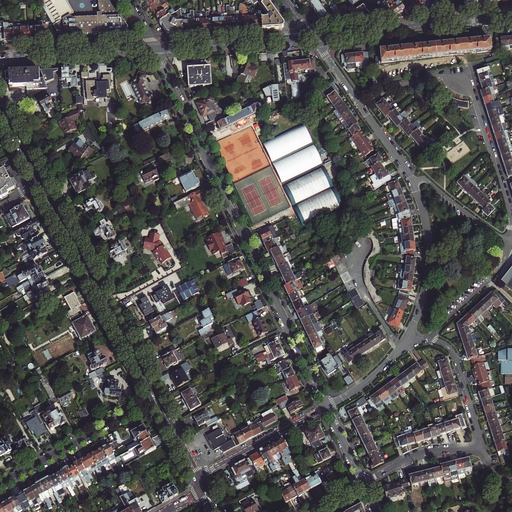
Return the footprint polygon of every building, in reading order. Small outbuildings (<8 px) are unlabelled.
[(43,0),(55,20),(58,18),(47,0),(43,0)] [(47,0),(58,18),(55,20),(61,30),(67,30),(67,31),(72,31),(72,32),(128,29),(131,25),(123,14),(122,13),(112,0),(100,0),(101,9),(99,10),(99,14),(69,16),(66,13),(75,7),(70,0),(47,0)] [(172,0),(166,0),(163,3),(164,3),(160,6),(159,5),(155,8),(157,11),(159,13),(167,8),(171,5),(169,2),(170,1),(172,0)] [(265,27),(285,26),(286,22),(275,7),(270,0),(267,0),(264,3),(271,14),(268,16),(264,16),(264,22),(265,27)] [(336,23),(332,14),(324,11),(325,9),(318,0),(316,0),(315,0),(308,0),(307,1),(314,11),(321,21),(320,22),(325,24),(326,23),(336,23)] [(391,8),(388,9),(390,12),(392,15),(394,17),(397,15),(399,14),(388,0),(385,0),(387,2),(391,8)] [(388,0),(399,14),(401,12),(404,11),(400,6),(398,2),(396,0),(388,0)] [(418,6),(419,8),(427,3),(424,0),(418,0),(420,1),(410,7),(404,11),(406,14),(418,6)] [(228,25),(227,15),(227,14),(227,10),(224,10),(223,2),(220,3),(220,9),(221,15),(220,15),(220,20),(221,20),(222,25),(225,25),(228,25)] [(407,16),(408,17),(428,15),(431,15),(433,11),(428,4),(427,3),(419,8),(407,16)] [(384,4),(379,7),(385,16),(387,14),(390,12),(388,9),(384,4)] [(342,20),(337,9),(335,5),(329,8),(332,14),(336,23),(340,21),(342,20)] [(169,10),(167,8),(159,13),(161,16),(162,18),(171,12),(176,9),(174,6),(170,9),(170,10),(169,10)] [(344,7),(337,9),(342,20),(343,22),(346,20),(348,20),(348,21),(351,19),(345,10),(344,7)] [(351,7),(345,10),(351,19),(352,21),(355,19),(359,18),(355,12),(352,7),(351,7)] [(362,7),(355,12),(359,18),(362,22),(366,20),(369,17),(362,7)] [(385,16),(379,7),(374,11),(376,12),(380,19),(382,17),(385,16)] [(176,19),(171,12),(162,18),(170,29),(169,29),(171,32),(172,31),(178,31),(185,30),(185,27),(184,18),(176,19)] [(42,25),(39,25),(39,37),(42,36),(47,36),(46,23),(46,19),(42,19),(42,25)] [(12,24),(12,22),(1,22),(2,38),(11,38),(17,37),(16,27),(16,23),(12,24)] [(25,37),(24,25),(24,23),(16,23),(16,27),(17,37),(22,37),(25,37)] [(50,23),(46,23),(47,36),(50,36),(55,36),(55,32),(55,30),(50,30),(50,23)] [(498,52),(502,52),(502,46),(509,45),(508,37),(501,37),(496,38),(498,52)] [(381,51),(382,62),(491,50),(489,39),(482,39),(476,40),(471,41),(460,42),(451,43),(440,44),(430,45),(420,46),(411,47),(402,48),(394,49),(385,50),(381,51)] [(370,70),(369,53),(364,53),(364,55),(362,55),(355,55),(356,65),(363,64),(363,71),(370,70)] [(345,64),(345,68),(348,68),(348,66),(356,65),(355,55),(349,56),(347,56),(347,55),(342,56),(343,64),(345,64)] [(306,61),(301,61),(302,75),(308,74),(308,70),(314,69),(313,60),(306,61)] [(288,63),(288,64),(283,64),(284,85),(291,84),(290,81),(297,80),(297,76),(302,75),(301,61),(295,62),(288,63)] [(257,70),(250,67),(250,66),(245,64),(245,65),(243,65),(242,67),(241,70),(242,70),(240,77),(239,76),(236,85),(239,86),(245,85),(248,76),(254,78),(257,70)] [(202,68),(187,70),(188,78),(189,88),(211,86),(210,68),(202,68)] [(478,78),(480,83),(492,80),(490,73),(489,73),(488,68),(476,72),(478,78)] [(60,71),(58,71),(58,80),(61,80),(66,80),(66,83),(70,83),(71,87),(76,87),(76,78),(71,78),(70,70),(69,70),(68,69),(64,70),(60,70),(60,71)] [(45,73),(41,75),(42,77),(43,80),(45,86),(54,83),(53,73),(52,72),(50,72),(48,73),(46,74),(45,73)] [(25,89),(26,104),(47,92),(45,86),(43,80),(37,80),(37,73),(14,74),(4,74),(5,82),(9,82),(9,85),(9,89),(25,89)] [(144,102),(154,106),(156,98),(147,95),(145,89),(143,84),(146,76),(139,73),(136,80),(133,82),(133,83),(132,83),(141,104),(144,102)] [(95,82),(84,83),(85,94),(85,101),(93,101),(93,99),(97,99),(97,101),(104,100),(104,105),(109,105),(109,100),(105,100),(105,94),(109,94),(108,89),(110,89),(109,76),(101,77),(101,80),(100,80),(100,85),(98,85),(95,85),(95,82)] [(481,87),(482,91),(490,89),(495,87),(492,80),(480,83),(481,87)] [(430,86),(437,95),(440,98),(442,101),(445,103),(448,105),(451,107),(455,108),(458,109),(468,110),(468,104),(457,101),(452,99),(450,98),(447,95),(436,82),(430,86)] [(270,87),(262,91),(265,98),(270,97),(271,97),(272,103),(279,103),(277,91),(285,90),(284,85),(280,86),(277,86),(270,87)] [(492,96),(490,89),(482,91),(480,92),(481,96),(482,100),(492,96)] [(53,109),(48,93),(36,100),(39,105),(40,108),(41,107),(45,114),(50,112),(49,111),(53,109)] [(331,105),(339,100),(337,96),(335,93),(327,99),(331,105)] [(492,96),(482,100),(484,104),(484,106),(498,102),(496,95),(492,96)] [(210,103),(212,102),(210,97),(196,104),(200,111),(202,117),(214,111),(210,103)] [(387,105),(383,99),(375,106),(377,109),(380,111),(387,105)] [(336,111),(344,106),(342,103),(339,100),(331,105),(336,111)] [(498,102),(484,106),(486,111),(487,114),(503,108),(500,101),(498,102)] [(222,121),(218,123),(219,127),(221,130),(259,112),(256,105),(222,121)] [(392,111),(387,105),(380,111),(382,114),(385,117),(386,116),(392,111)] [(346,109),(344,106),(336,111),(340,117),(348,112),(346,109)] [(503,108),(487,114),(488,118),(489,121),(503,116),(505,116),(503,108)] [(57,123),(58,125),(58,127),(58,128),(60,131),(62,131),(63,134),(71,130),(72,133),(76,131),(71,122),(82,116),(78,110),(65,117),(66,118),(57,123)] [(392,111),(386,116),(389,119),(391,122),(399,115),(394,110),(392,111)] [(166,111),(132,128),(114,136),(117,141),(134,133),(135,134),(140,132),(163,122),(163,121),(165,119),(169,118),(166,111)] [(350,115),(348,112),(340,117),(345,124),(353,118),(350,115)] [(396,128),(398,126),(404,121),(399,115),(391,122),(393,125),(396,128)] [(503,116),(489,121),(490,125),(491,128),(505,124),(503,116)] [(206,124),(208,128),(218,123),(222,121),(220,118),(206,124)] [(355,121),(353,118),(345,124),(349,130),(355,125),(357,124),(355,121)] [(404,121),(398,126),(400,129),(403,132),(410,125),(406,120),(404,121)] [(40,127),(39,125),(33,128),(38,136),(50,129),(47,123),(46,123),(46,122),(44,123),(44,124),(40,127)] [(407,138),(409,136),(417,129),(418,129),(413,123),(410,125),(403,132),(405,134),(407,138)] [(276,137),(286,157),(312,144),(303,124),(276,137)] [(505,124),(491,128),(493,132),(494,135),(507,131),(505,124)] [(358,128),(355,125),(349,130),(347,131),(352,137),(359,131),(360,131),(358,128)] [(417,129),(409,136),(412,139),(414,142),(422,135),(417,129)] [(82,133),(86,140),(87,139),(92,143),(95,141),(89,130),(82,133)] [(352,142),(361,135),(359,131),(352,137),(350,138),(352,142)] [(507,131),(494,135),(495,139),(496,142),(509,138),(507,131)] [(363,137),(361,135),(352,142),(358,149),(369,141),(366,138),(365,140),(363,137)] [(422,135),(414,142),(416,144),(419,147),(421,146),(427,141),(422,135)] [(262,143),(271,163),(286,157),(276,137),(262,143)] [(497,146),(498,149),(511,145),(509,138),(496,142),(497,146)] [(423,149),(425,152),(433,146),(428,140),(427,141),(421,146),(423,149)] [(369,141),(358,149),(363,157),(372,150),(371,148),(369,146),(371,144),(369,141)] [(87,149),(82,145),(77,142),(75,145),(73,143),(68,150),(73,153),(73,156),(74,157),(75,158),(78,157),(81,160),(84,156),(83,155),(87,149)] [(322,165),(312,144),(286,157),(287,160),(273,167),(281,184),(322,165)] [(499,153),(500,156),(511,152),(511,147),(511,145),(498,149),(499,153)] [(174,152),(157,161),(159,164),(175,157),(173,154),(174,153),(174,152)] [(502,161),(503,164),(511,160),(511,152),(500,156),(502,161)] [(373,167),(379,163),(381,162),(380,158),(377,155),(372,158),(368,160),(373,167)] [(286,157),(271,163),(273,167),(287,160),(286,157)] [(143,164),(145,167),(156,161),(155,158),(143,164)] [(511,168),(511,160),(503,164),(504,168),(505,171),(511,168)] [(382,168),(379,163),(373,167),(371,168),(375,175),(383,170),(382,168)] [(323,167),(282,186),(292,206),(332,187),(323,167)] [(2,168),(0,169),(0,197),(9,193),(7,191),(14,187),(11,181),(4,168),(2,168)] [(153,181),(153,183),(158,180),(157,178),(158,177),(156,172),(154,168),(147,171),(140,175),(141,176),(142,178),(145,185),(153,181)] [(383,170),(375,175),(381,186),(387,183),(392,180),(389,175),(387,177),(386,175),(383,170)] [(190,172),(177,178),(185,194),(195,188),(195,187),(198,186),(196,181),(195,182),(193,178),(190,172)] [(72,186),(76,195),(89,188),(82,174),(74,178),(74,179),(69,182),(72,186)] [(459,186),(462,189),(469,182),(471,180),(465,174),(456,184),(459,186)] [(392,180),(387,183),(390,193),(400,189),(398,184),(397,181),(396,182),(394,179),(392,180)] [(477,184),(471,179),(471,180),(469,182),(474,187),(477,184)] [(469,182),(462,189),(464,191),(467,194),(474,187),(469,182)] [(332,187),(292,206),(301,226),(342,207),(332,187)] [(474,187),(467,194),(470,197),(472,199),(479,192),(474,187)] [(204,189),(189,196),(193,203),(189,205),(197,222),(198,222),(200,227),(208,222),(209,223),(210,223),(210,221),(213,220),(208,210),(203,199),(207,196),(204,189)] [(401,194),(400,189),(390,193),(387,194),(390,201),(402,196),(401,194)] [(479,192),(472,199),(475,202),(478,205),(485,198),(487,195),(482,189),(479,192)] [(193,203),(189,196),(178,202),(172,205),(176,211),(176,212),(189,205),(193,203)] [(404,201),(402,196),(390,201),(386,202),(389,209),(393,208),(405,203),(404,201)] [(480,207),(483,210),(489,204),(490,203),(485,198),(478,205),(480,207)] [(95,215),(100,212),(100,211),(102,210),(104,208),(102,205),(99,206),(97,202),(95,203),(94,201),(93,201),(92,201),(88,203),(88,204),(83,207),(85,210),(87,214),(89,219),(95,216),(95,215)] [(405,203),(393,208),(396,216),(395,216),(396,218),(409,214),(407,209),(405,203)] [(487,217),(494,210),(489,204),(483,210),(482,212),(485,215),(487,217)] [(15,209),(15,210),(6,215),(13,227),(14,226),(30,218),(26,211),(23,205),(19,207),(19,206),(15,209)] [(126,211),(124,206),(122,207),(117,209),(120,214),(126,211)] [(393,229),(399,228),(412,226),(411,222),(411,219),(409,214),(396,218),(391,219),(393,229)] [(36,225),(34,221),(15,232),(17,235),(21,236),(22,238),(24,239),(25,239),(37,232),(36,230),(38,229),(37,227),(37,226),(36,225)] [(97,232),(99,236),(102,243),(107,240),(109,245),(115,241),(110,230),(111,229),(108,224),(107,225),(106,223),(104,224),(103,223),(100,225),(100,226),(95,229),(97,232)] [(262,240),(264,244),(272,240),(277,238),(278,238),(273,226),(259,233),(262,240)] [(399,228),(400,236),(413,234),(413,231),(412,226),(399,228)] [(364,283),(375,304),(378,303),(382,300),(374,286),(370,279),(370,273),(370,269),(371,265),(372,263),(374,259),(376,257),(378,252),(378,249),(379,247),(378,244),(378,241),(377,239),(374,236),(372,232),(365,228),(361,234),(364,235),(367,238),(369,241),(370,245),(371,250),(362,265),(364,283)] [(223,242),(219,233),(205,240),(212,256),(219,253),(222,259),(234,253),(230,244),(225,247),(223,242)] [(142,248),(150,250),(152,249),(154,252),(152,253),(156,260),(157,259),(161,265),(166,262),(170,259),(166,252),(165,252),(163,250),(158,242),(157,242),(158,236),(150,234),(149,240),(145,239),(142,248)] [(413,234),(400,236),(402,243),(414,242),(414,239),(413,234)] [(42,239),(40,236),(24,245),(20,247),(23,253),(44,242),(42,239)] [(279,242),(277,238),(272,240),(276,249),(279,248),(282,247),(280,243),(279,242)] [(266,249),(268,253),(271,252),(276,249),(272,240),(264,244),(266,249)] [(44,242),(23,253),(20,255),(22,258),(27,255),(28,257),(46,247),(47,247),(45,244),(44,242)] [(114,259),(118,266),(127,261),(122,252),(124,250),(120,242),(118,243),(118,242),(109,246),(111,251),(107,253),(110,258),(113,257),(114,259)] [(414,242),(402,243),(400,244),(401,254),(403,254),(414,255),(414,250),(415,250),(415,248),(414,242)] [(31,265),(36,262),(34,259),(48,252),(47,250),(46,247),(28,257),(27,258),(31,265)] [(283,256),(279,248),(276,249),(271,252),(273,256),(274,260),(283,256)] [(339,254),(327,262),(330,270),(335,267),(342,262),(339,254)] [(414,255),(403,254),(403,258),(407,258),(406,266),(415,268),(416,262),(416,259),(415,259),(414,255)] [(277,265),(279,269),(287,265),(285,261),(283,256),(274,260),(277,265)] [(226,264),(231,274),(232,276),(237,273),(237,272),(242,269),(240,264),(237,259),(226,264)] [(335,267),(340,276),(346,272),(342,262),(335,267)] [(226,264),(222,266),(227,276),(231,274),(226,264)] [(27,277),(40,270),(39,268),(37,265),(23,273),(20,274),(18,276),(20,281),(21,280),(27,277)] [(291,273),(287,265),(279,269),(281,273),(283,277),(291,273)] [(415,268),(406,266),(399,266),(398,273),(400,274),(414,275),(414,271),(415,268)] [(40,270),(27,277),(29,281),(23,284),(25,287),(44,277),(43,273),(41,270),(40,270)] [(291,273),(283,277),(285,281),(287,285),(295,281),(298,280),(294,271),(291,273)] [(340,276),(343,284),(350,280),(346,272),(340,276)] [(511,272),(507,279),(503,284),(511,291),(511,272)] [(20,281),(18,276),(16,273),(7,278),(11,286),(20,281)] [(414,275),(400,274),(399,281),(412,283),(413,279),(414,275)] [(24,296),(28,294),(47,284),(48,283),(46,280),(44,277),(25,287),(20,290),(24,296)] [(239,288),(246,284),(243,278),(237,282),(239,288)] [(350,280),(343,284),(347,293),(354,288),(350,280)] [(194,285),(191,281),(176,289),(182,301),(198,293),(194,285)] [(297,286),(295,281),(287,285),(284,287),(286,291),(288,295),(297,291),(295,288),(297,286)] [(412,283),(399,281),(397,289),(400,290),(399,293),(408,296),(409,292),(411,292),(411,289),(412,283)] [(47,284),(28,294),(30,299),(50,288),(48,286),(47,284)] [(173,299),(165,286),(159,289),(160,292),(151,296),(153,299),(155,303),(160,300),(163,305),(173,299)] [(354,288),(347,293),(349,297),(356,292),(354,288)] [(61,298),(71,317),(83,311),(81,306),(84,304),(80,297),(76,290),(61,298)] [(237,294),(235,290),(224,295),(226,299),(233,296),(237,305),(239,304),(241,307),(250,303),(246,295),(243,291),(237,294)] [(290,300),(292,304),(300,300),(297,291),(288,295),(290,300)] [(505,303),(496,292),(493,295),(502,305),(505,303)] [(399,296),(394,309),(403,313),(406,305),(409,300),(408,300),(409,296),(408,296),(399,293),(399,296)] [(502,305),(493,295),(491,293),(489,295),(486,298),(493,306),(496,310),(502,305)] [(361,305),(358,296),(351,301),(355,309),(361,305)] [(144,316),(153,311),(145,297),(139,300),(141,304),(138,306),(144,316)] [(493,306),(486,298),(483,301),(480,304),(487,311),(493,306)] [(304,308),(300,300),(292,304),(294,308),(296,312),(304,308)] [(487,311),(480,304),(477,306),(475,308),(482,316),(487,311)] [(308,317),(304,308),(296,312),(298,317),(300,321),(308,317)] [(482,316),(475,308),(472,311),(469,313),(476,321),(479,325),(481,323),(478,319),(482,316)] [(400,320),(403,313),(394,309),(388,323),(398,328),(399,325),(398,324),(400,320)] [(71,317),(82,339),(97,331),(93,323),(89,315),(86,316),(83,311),(71,317)] [(216,328),(208,311),(201,315),(204,320),(200,322),(199,324),(201,327),(202,329),(198,332),(200,336),(216,328)] [(254,312),(244,317),(247,324),(251,323),(258,337),(266,332),(262,322),(260,318),(258,319),(254,312)] [(153,329),(155,334),(166,328),(164,323),(172,318),(169,313),(150,324),(151,327),(152,329),(153,329)] [(476,321),(469,313),(466,316),(463,318),(470,326),(476,321)] [(312,325),(308,317),(300,321),(302,326),(304,329),(312,325)] [(470,326),(463,318),(459,322),(456,325),(458,332),(468,329),(470,326)] [(312,325),(304,329),(306,333),(308,338),(317,333),(320,331),(316,323),(312,325)] [(382,335),(385,333),(380,325),(377,327),(379,330),(372,335),(378,344),(382,342),(385,340),(382,335)] [(459,335),(460,339),(470,336),(468,329),(458,332),(459,335)] [(319,336),(317,333),(308,338),(310,343),(314,350),(322,346),(318,337),(319,336)] [(215,334),(208,338),(213,349),(221,346),(225,344),(227,348),(231,345),(228,339),(225,341),(222,334),(216,337),(215,334)] [(378,344),(372,335),(366,339),(372,348),(375,346),(378,344)] [(470,336),(460,339),(462,343),(463,346),(472,343),(476,342),(474,335),(470,336)] [(372,348),(366,339),(360,343),(366,352),(369,350),(372,348)] [(265,347),(268,354),(278,349),(276,345),(274,343),(265,347)] [(360,343),(354,347),(360,356),(363,354),(366,352),(360,343)] [(472,343),(463,346),(464,350),(465,353),(475,350),(472,343)] [(360,356),(354,347),(352,344),(351,344),(345,348),(353,360),(356,358),(360,356)] [(350,362),(353,360),(345,348),(336,354),(341,362),(344,360),(347,364),(350,362)] [(168,354),(166,349),(159,353),(161,357),(168,354)] [(278,349),(268,354),(271,361),(281,357),(279,354),(278,349)] [(475,350),(465,353),(466,357),(467,361),(470,360),(480,356),(478,349),(475,350)] [(502,352),(499,352),(499,361),(502,361),(502,373),(511,373),(511,349),(509,349),(509,350),(506,350),(506,351),(502,351),(502,352)] [(89,365),(92,370),(94,370),(95,369),(96,370),(107,364),(105,361),(104,358),(102,360),(100,356),(101,355),(99,352),(97,351),(95,353),(96,354),(93,355),(92,353),(91,353),(91,352),(90,352),(89,352),(88,353),(89,354),(88,355),(90,358),(92,362),(90,363),(89,365)] [(161,357),(159,359),(161,362),(163,362),(164,364),(166,367),(171,365),(172,366),(177,363),(171,352),(168,354),(161,357)] [(271,361),(268,354),(263,356),(264,359),(266,364),(271,361)] [(342,365),(335,355),(331,358),(328,354),(320,358),(322,360),(320,361),(323,366),(322,367),(324,370),(323,370),(324,371),(327,375),(334,370),(333,368),(336,366),(337,368),(342,365)] [(473,377),(486,373),(481,356),(480,356),(470,360),(472,369),(474,373),(472,373),(473,377)] [(436,358),(440,371),(448,368),(447,364),(446,360),(444,361),(443,357),(436,358)] [(423,360),(419,362),(424,369),(427,366),(423,360)] [(283,361),(275,365),(279,374),(281,373),(284,381),(293,377),(290,369),(288,370),(287,368),(283,361)] [(186,362),(179,366),(181,370),(170,376),(174,382),(177,388),(187,382),(183,373),(189,369),(186,362)] [(412,366),(408,369),(414,376),(424,369),(419,362),(416,364),(416,363),(412,366)] [(437,380),(441,378),(451,375),(450,372),(448,368),(440,371),(436,372),(435,372),(437,380)] [(407,381),(414,376),(408,369),(405,371),(401,374),(407,381)] [(477,382),(478,385),(489,382),(486,373),(473,377),(474,381),(476,380),(477,382)] [(342,378),(346,386),(353,382),(348,374),(342,378)] [(407,381),(401,374),(398,376),(395,378),(400,386),(407,381)] [(441,378),(444,387),(454,384),(452,379),(451,375),(441,378)] [(284,381),(284,382),(289,393),(299,388),(296,383),(293,377),(284,381)] [(391,380),(388,383),(394,391),(396,394),(403,389),(400,386),(395,378),(391,380)] [(114,381),(109,380),(108,386),(106,386),(106,388),(107,388),(107,389),(106,390),(105,393),(106,394),(120,397),(122,383),(115,382),(115,381),(114,381)] [(480,393),(491,390),(489,382),(478,385),(480,393)] [(58,397),(49,383),(45,385),(51,396),(47,399),(50,404),(59,399),(58,397)] [(385,385),(381,388),(387,396),(394,391),(388,383),(385,385)] [(454,384),(444,387),(439,389),(442,397),(441,397),(442,402),(457,397),(456,393),(457,393),(456,391),(454,384)] [(378,390),(375,392),(380,400),(381,401),(387,396),(381,388),(378,390)] [(184,403),(194,398),(189,389),(180,394),(182,399),(184,403)] [(480,393),(478,394),(479,397),(480,401),(489,398),(493,397),(491,390),(480,393)] [(59,399),(61,403),(68,399),(72,397),(69,391),(58,397),(59,399)] [(374,405),(380,400),(375,392),(371,395),(368,397),(369,399),(366,401),(372,409),(375,407),(374,405)] [(359,416),(363,414),(358,405),(366,401),(362,396),(354,403),(343,408),(348,417),(349,421),(359,416)] [(194,398),(184,403),(187,408),(189,411),(199,405),(195,397),(194,398)] [(277,405),(278,404),(287,400),(285,397),(275,401),(277,405)] [(489,398),(480,401),(481,405),(482,408),(492,405),(489,398)] [(278,404),(281,410),(286,408),(289,414),(296,410),(302,407),(298,400),(291,404),(289,399),(287,400),(278,404)] [(44,418),(50,430),(52,429),(56,427),(46,409),(42,403),(34,408),(35,410),(39,416),(44,413),(46,416),(44,418)] [(492,405),(482,408),(484,412),(485,416),(494,413),(497,412),(494,405),(492,405)] [(46,409),(56,427),(60,424),(61,426),(63,425),(66,423),(58,409),(53,411),(50,407),(46,409)] [(269,409),(255,415),(258,420),(271,413),(269,409)] [(48,431),(39,416),(35,410),(30,413),(32,416),(25,420),(25,419),(22,421),(27,430),(30,429),(31,432),(33,431),(37,437),(41,435),(44,433),(46,437),(50,435),(48,431)] [(210,413),(208,414),(205,410),(200,412),(201,414),(193,418),(195,422),(198,426),(212,418),(210,413)] [(259,423),(255,425),(259,434),(263,431),(262,429),(269,425),(275,422),(271,413),(258,420),(259,423)] [(486,420),(487,423),(496,421),(494,413),(485,416),(486,420)] [(354,430),(363,425),(359,416),(349,421),(351,425),(354,430)] [(1,419),(0,419),(0,421),(6,432),(11,429),(8,424),(6,425),(4,421),(3,422),(1,419)] [(457,420),(450,423),(453,432),(457,431),(460,430),(457,420)] [(496,421),(487,423),(488,427),(489,431),(499,428),(496,421)] [(434,425),(435,427),(438,437),(442,435),(445,434),(442,425),(441,423),(434,425)] [(453,432),(450,423),(442,425),(445,434),(449,433),(453,432)] [(130,432),(134,439),(146,432),(142,425),(137,428),(130,432)] [(259,434),(255,425),(247,429),(251,438),(255,436),(259,434)] [(355,433),(357,438),(367,433),(363,425),(354,430),(355,433)] [(402,432),(403,436),(407,445),(411,444),(414,443),(412,435),(411,433),(409,426),(406,427),(405,428),(406,429),(407,430),(402,432)] [(435,427),(427,430),(430,440),(434,438),(438,437),(435,427)] [(321,444),(319,440),(323,438),(321,434),(318,428),(306,433),(313,448),(321,444)] [(491,435),(492,438),(501,435),(499,428),(489,431),(491,435)] [(251,438),(247,429),(246,429),(238,433),(243,442),(247,440),(251,438)] [(218,430),(211,433),(222,453),(227,450),(233,447),(230,441),(226,444),(218,430)] [(427,430),(419,432),(422,442),(426,441),(430,440),(427,430)] [(128,450),(134,447),(150,439),(147,435),(146,432),(134,439),(132,440),(134,443),(127,447),(128,450)] [(419,432),(412,435),(414,443),(415,444),(419,443),(422,442),(419,432)] [(8,433),(7,434),(8,436),(13,444),(15,443),(19,449),(18,450),(18,451),(19,452),(20,452),(21,451),(21,450),(20,450),(24,448),(25,450),(26,449),(27,450),(28,449),(29,448),(28,447),(30,447),(28,443),(28,442),(25,437),(20,440),(18,436),(14,438),(11,433),(9,434),(8,433)] [(222,453),(211,433),(205,437),(209,444),(212,451),(218,448),(221,454),(222,453)] [(243,442),(238,433),(228,438),(230,441),(233,447),(238,445),(243,442)] [(367,433),(357,438),(359,442),(361,446),(371,442),(367,433)] [(395,434),(391,436),(393,442),(395,449),(401,447),(407,445),(403,436),(396,438),(395,434)] [(493,443),(494,446),(504,443),(501,435),(492,438),(493,443)] [(134,447),(140,457),(155,448),(152,443),(150,439),(134,447)] [(0,453),(4,452),(5,453),(7,454),(8,453),(10,452),(10,450),(9,447),(9,446),(10,445),(9,443),(8,443),(7,441),(6,442),(5,440),(3,440),(0,441),(0,444),(0,445),(0,444),(0,453)] [(279,441),(276,443),(287,464),(288,465),(291,463),(287,456),(290,454),(282,440),(279,441)] [(363,450),(366,455),(375,451),(378,449),(376,444),(373,446),(371,442),(361,446),(363,450)] [(273,444),(270,446),(277,460),(280,458),(281,459),(280,460),(283,466),(287,464),(276,443),(273,444)] [(497,456),(501,455),(503,455),(504,456),(511,454),(509,449),(506,450),(504,443),(494,446),(496,451),(497,456)] [(104,446),(101,448),(111,467),(114,471),(125,465),(119,455),(115,457),(111,451),(108,444),(104,446)] [(267,448),(264,449),(275,470),(278,469),(275,463),(273,463),(273,462),(277,460),(270,446),(267,448)] [(98,450),(96,451),(99,455),(97,456),(100,461),(101,461),(103,464),(106,463),(109,468),(111,467),(101,448),(98,450)] [(261,451),(258,453),(262,460),(264,464),(265,466),(269,464),(269,465),(268,466),(271,472),(275,470),(264,449),(261,451)] [(326,450),(317,454),(321,462),(329,458),(328,454),(326,450)] [(99,455),(96,451),(95,451),(93,453),(90,454),(101,474),(104,472),(100,466),(103,464),(101,461),(100,461),(97,456),(99,455)] [(375,451),(366,455),(367,459),(369,463),(372,462),(374,466),(381,462),(375,451)] [(249,457),(253,465),(262,460),(258,453),(254,455),(249,457)] [(101,474),(90,454),(86,456),(84,457),(83,458),(86,462),(87,462),(90,466),(89,467),(92,471),(94,469),(97,475),(95,476),(96,479),(97,478),(98,479),(102,477),(101,474)] [(238,463),(230,468),(235,478),(245,472),(248,476),(254,473),(253,470),(255,469),(253,465),(249,457),(238,463)] [(79,460),(89,479),(92,478),(89,472),(92,471),(89,467),(90,466),(87,462),(86,462),(83,458),(81,459),(79,460)] [(462,471),(462,473),(466,472),(466,470),(469,469),(467,459),(464,460),(460,461),(462,471)] [(72,464),(73,465),(80,479),(83,477),(85,480),(87,484),(91,482),(89,479),(79,460),(75,463),(72,464)] [(262,460),(253,465),(255,469),(264,464),(262,460)] [(462,471),(460,461),(456,462),(452,463),(455,473),(462,471)] [(455,473),(452,463),(449,464),(445,465),(447,474),(455,473)] [(70,467),(67,469),(75,482),(78,487),(80,486),(77,481),(80,479),(73,465),(70,467)] [(447,474),(445,465),(441,466),(438,466),(439,468),(440,476),(447,474)] [(63,469),(61,470),(72,490),(75,488),(72,484),(75,482),(67,469),(67,467),(63,469)] [(316,476),(320,483),(324,481),(325,482),(330,479),(335,476),(331,468),(320,473),(319,471),(314,473),(316,476)] [(440,476),(439,468),(435,469),(431,470),(433,481),(441,479),(440,476)] [(54,474),(62,488),(66,486),(71,496),(74,494),(72,490),(61,470),(58,472),(54,474)] [(427,471),(423,472),(425,482),(433,481),(431,470),(427,471)] [(309,490),(304,480),(299,483),(299,482),(300,479),(295,471),(292,472),(293,475),(303,493),(306,492),(309,490)] [(145,472),(137,477),(145,490),(148,489),(141,478),(146,475),(145,472)] [(425,482),(423,472),(419,473),(415,474),(418,484),(425,482)] [(48,478),(61,502),(62,502),(65,501),(59,490),(62,488),(54,474),(51,476),(48,478)] [(320,483),(316,476),(310,478),(308,474),(305,476),(306,479),(304,480),(309,490),(314,487),(320,484),(320,483)] [(418,484),(415,474),(412,475),(408,476),(410,486),(418,484)] [(295,485),(292,487),(297,497),(300,495),(303,493),(293,475),(290,477),(295,485)] [(41,482),(49,496),(53,494),(58,503),(61,502),(48,478),(45,480),(41,482)] [(402,494),(408,492),(404,481),(398,483),(398,485),(393,487),(388,488),(388,487),(382,488),(386,501),(398,497),(403,495),(402,494)] [(35,485),(44,501),(48,509),(51,507),(46,498),(48,497),(49,496),(41,482),(38,483),(35,485)] [(134,501),(124,484),(121,485),(118,487),(122,495),(131,511),(140,511),(137,506),(139,504),(139,503),(138,500),(136,500),(134,501)] [(173,497),(177,495),(172,484),(156,493),(162,503),(173,497)] [(38,504),(44,501),(35,485),(32,487),(29,489),(38,504)] [(286,486),(283,488),(290,500),(293,498),(297,497),(292,487),(287,489),(286,486)] [(283,492),(279,494),(284,503),(288,501),(290,500),(283,488),(281,489),(283,492)] [(38,504),(29,489),(25,491),(22,492),(28,503),(29,505),(33,503),(36,509),(39,507),(38,504)] [(20,507),(28,503),(22,492),(18,495),(14,497),(20,507)] [(252,494),(237,502),(242,510),(242,511),(254,511),(257,511),(250,498),(253,497),(252,494)] [(131,511),(122,495),(119,497),(126,509),(125,509),(126,511),(123,511),(131,511)] [(20,507),(14,497),(10,499),(7,501),(13,511),(18,511),(21,510),(20,507)] [(13,511),(7,501),(4,503),(0,504),(4,511),(13,511)]
